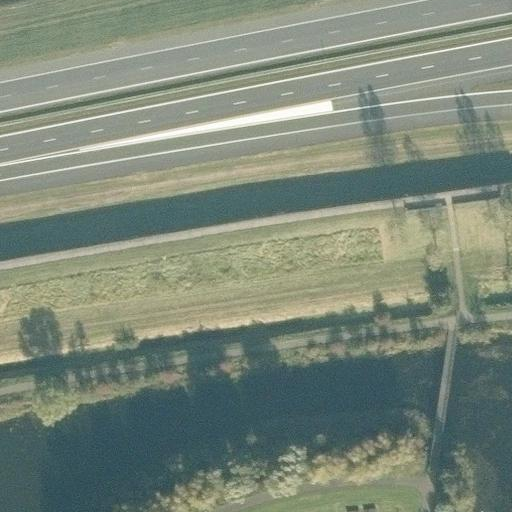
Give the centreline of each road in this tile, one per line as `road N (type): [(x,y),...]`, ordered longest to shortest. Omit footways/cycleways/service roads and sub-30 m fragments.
road 1 (motorway): [(0,152),(511,53)]
road 2 (motorway): [(0,166),(23,171),(511,98)]
road 3 (motorway): [(506,0),(0,98)]
